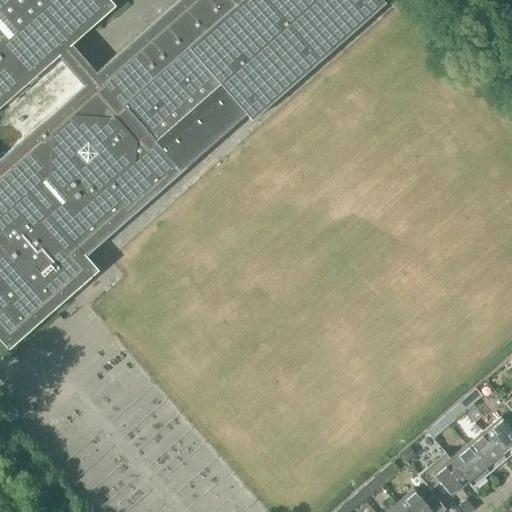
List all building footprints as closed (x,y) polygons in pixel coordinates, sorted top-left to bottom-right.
[(0,0),(0,340),(7,349),(8,350),(62,302),(97,271),(85,257),(173,180),(183,172),(182,170),(245,114),(252,122),(386,4),(382,0),(183,0),(98,75),(96,73),(72,45),(115,7),(109,0),(0,0)] [(475,389),(464,398),(471,405),(482,396),(475,389)] [(5,400),(0,404),(0,412),(9,423),(19,414),(5,400)] [(458,403),(448,412),(455,420),(465,411),(458,403)] [(511,429),(511,431),(499,417),(482,431),(506,459),(511,454),(511,429)] [(442,418),(432,426),(438,434),(448,425),(442,418)] [(489,473),(506,459),(482,431),(465,445),(489,473)] [(471,488),(489,473),(465,445),(449,459),(448,459),(467,482),(471,488)] [(448,459),(449,459),(444,453),(417,476),(429,490),(439,483),(450,496),(467,482),(448,459)] [(380,472),(386,480),(397,471),(390,463),(380,472)] [(370,494),(380,485),(373,478),(363,487),(370,494)] [(395,503),(402,511),(442,511),(445,510),(433,495),(424,503),(412,489),(395,503)] [(354,508),(364,500),(357,492),(347,501),(354,508)] [(470,511),(474,509),(472,507),(466,500),(458,506),(463,511),(470,511)] [(402,511),(395,503),(385,511),(402,511)]
